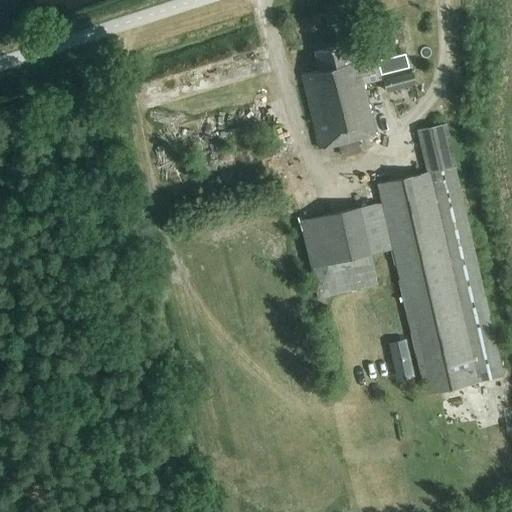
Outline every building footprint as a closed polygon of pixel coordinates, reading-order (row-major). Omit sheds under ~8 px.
[(319,148),(375,133),(360,72),(359,72),(358,70),(356,60),(352,44),(315,52),(319,71),(301,75),(319,148)] [(375,60),(376,66),(378,74),(407,68),(404,54),(375,60)] [(388,92),(414,85),(411,72),(384,79),(388,92)] [(500,378),(446,124),(416,131),(426,172),(376,184),(380,202),(299,221),(317,299),(398,280),(424,394),(500,378)] [(412,378),(402,341),(385,345),(394,382),(412,378)]
